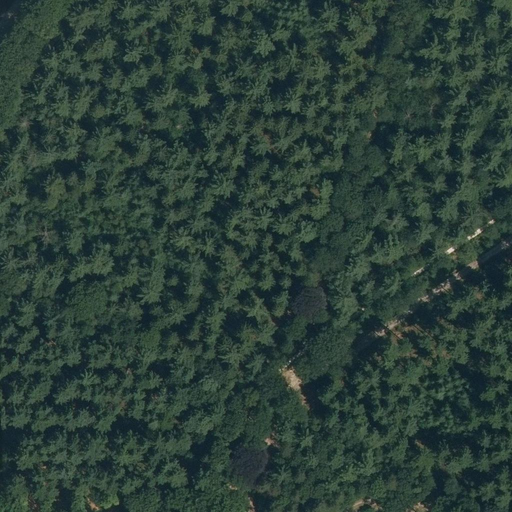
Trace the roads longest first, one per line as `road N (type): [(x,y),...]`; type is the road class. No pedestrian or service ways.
road 1 (track): [(186,0),(93,257),(0,228)]
road 2 (track): [(511,231),(289,379),(268,435)]
road 3 (track): [(412,0),(319,283)]
